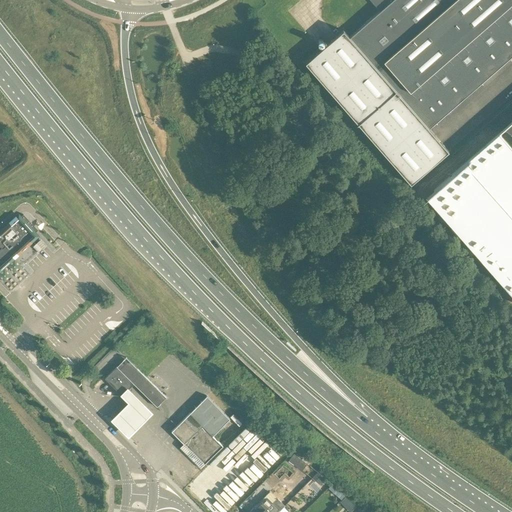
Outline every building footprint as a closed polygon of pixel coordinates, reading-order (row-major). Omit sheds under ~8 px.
[(428,130),(511,55),(511,0),(369,0),(379,12),(349,38),(342,30),(304,63),(408,185),(447,152),(428,130)] [(511,122),(502,132),(511,143),(511,122)] [(511,143),(502,132),(424,198),(511,299),(511,143)] [(37,230),(23,215),(18,219),(16,218),(10,224),(11,225),(0,235),(0,267),(13,255),(31,239),(29,238),(37,230)] [(45,246),(40,240),(33,247),(38,253),(45,246)] [(133,384),(157,407),(161,402),(166,398),(126,358),(120,363),(116,367),(133,384)] [(129,389),(133,384),(116,367),(104,379),(122,396),(129,389)] [(128,403),(112,418),(128,435),(152,413),(129,389),(122,396),(128,403)] [(199,469),(222,446),(212,436),(229,419),(207,396),(171,432),(183,444),(178,448),(199,469)] [(272,469),(280,454),(271,449),(263,463),(272,469)] [(302,471),(307,464),(293,454),(288,461),(302,471)] [(261,466),(255,469),(259,477),(265,474),(261,466)] [(317,473),(312,478),(318,484),(323,479),(317,473)] [(278,511),(279,511),(283,507),(285,506),(277,498),(272,503),(265,496),(254,508),(257,511),(278,511)] [(345,497),(340,503),(344,507),(350,501),(345,497)] [(215,511),(227,511),(229,511),(221,499),(211,506),(215,511)]
